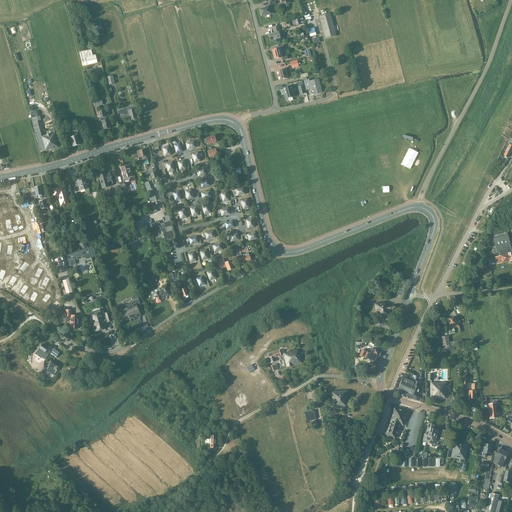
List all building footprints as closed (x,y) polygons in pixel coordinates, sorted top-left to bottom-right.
[(265,7),(259,9),(261,16),(264,15),(269,13),(270,15),(272,14),(270,6),(267,6),(265,6),(265,7)] [(319,16),(325,39),(336,36),(330,13),(319,16)] [(271,41),(272,40),(273,43),(281,41),(280,37),(279,37),(278,31),(279,31),(278,26),(273,28),(274,33),(269,34),(271,41)] [(279,48),(272,50),(274,59),(281,58),(282,60),(287,59),(286,55),(287,55),(286,54),(285,54),(285,53),(283,53),(284,53),(284,51),(284,49),(283,45),(278,47),(279,47),(279,48)] [(79,52),(83,66),(97,63),(95,55),(92,56),(91,50),(79,52)] [(297,60),(290,62),(291,68),(298,67),(297,60)] [(287,78),(292,77),(289,68),(285,69),(277,71),(280,80),(287,78)] [(312,88),(314,95),(322,93),(318,79),(309,81),(308,80),(304,81),(306,90),(312,88)] [(282,89),(285,100),(285,99),(294,96),(294,97),(295,97),(292,86),(291,86),(283,89),(282,89)] [(98,98),(93,100),(95,107),(96,107),(103,105),(101,100),(99,101),(98,98)] [(134,107),(118,111),(119,114),(120,119),(130,117),(131,120),(137,119),(134,110),(134,107)] [(105,117),(106,117),(104,110),(98,112),(101,122),(102,121),(104,130),(110,128),(108,120),(106,120),(105,117)] [(30,112),(31,118),(33,122),(35,132),(41,151),(45,150),(45,151),(59,147),(55,133),(53,128),(49,129),(51,134),(45,136),(41,137),(39,131),(37,121),(38,121),(40,120),(39,116),(38,116),(37,111),(30,112)] [(74,137),(70,138),(73,147),(77,145),(77,146),(80,145),(79,145),(80,144),(76,133),(78,132),(77,128),(72,130),(74,137)] [(207,142),(208,144),(216,142),(214,136),(203,139),(204,143),(207,142)] [(196,148),(194,141),(185,143),(187,150),(196,148)] [(180,143),(174,145),(176,153),(182,152),(180,143)] [(511,146),(509,144),(503,155),(508,157),(511,148),(511,146)] [(169,146),(162,148),(164,157),(171,155),(169,146)] [(141,161),(141,162),(148,161),(146,155),(144,149),(139,151),(137,151),(138,158),(139,162),(141,161)] [(207,151),(209,158),(217,155),(215,149),(207,151)] [(198,152),(191,154),(194,163),(201,161),(198,152)] [(184,160),(177,162),(179,171),(186,169),(184,160)] [(172,162),(165,164),(167,172),(174,170),(172,162)] [(129,166),(120,168),(123,178),(122,179),(123,182),(128,180),(129,180),(129,179),(129,178),(132,177),(129,166)] [(205,168),(196,170),(198,177),(207,175),(205,168)] [(109,173),(99,176),(101,184),(102,189),(110,187),(110,184),(112,184),(112,181),(109,173)] [(77,181),(80,190),(88,188),(86,178),(77,181)] [(208,180),(200,182),(201,188),(209,186),(208,180)] [(148,192),(151,202),(156,200),(154,192),(153,193),(152,189),(151,189),(150,185),(149,185),(148,182),(144,183),(147,192),(148,192)] [(161,190),(159,182),(154,183),(157,191),(160,202),(165,201),(161,190)] [(34,188),(35,192),(30,193),(31,199),(36,198),(36,196),(42,195),(40,187),(34,188)] [(59,196),(61,205),(69,203),(64,187),(52,190),(54,198),(55,197),(59,196)] [(243,187),(235,190),(237,196),(245,194),(243,187)] [(191,189),(184,191),(187,200),(193,198),(191,189)] [(179,191),(172,193),(174,201),(181,199),(179,191)] [(210,191),(201,193),(203,200),(211,198),(210,191)] [(227,192),(220,193),(222,202),(229,200),(227,192)] [(247,199),(240,201),(242,209),(249,208),(247,199)] [(45,201),(39,202),(41,212),(47,211),(47,210),(49,210),(47,204),(47,201),(45,201)] [(208,204),(201,206),(204,215),(210,213),(208,204)] [(196,206),(189,208),(192,217),(199,215),(196,206)] [(228,207),(220,210),(221,216),(230,214),(228,207)] [(184,209),(178,211),(180,219),(187,217),(184,209)] [(170,221),(168,211),(163,213),(166,222),(160,224),(159,222),(152,224),(153,227),(157,226),(162,243),(176,239),(173,230),(170,221)] [(252,218),(245,220),(248,229),(254,227),(252,218)] [(232,221),(224,223),(226,229),(234,227),(232,221)] [(213,231),(204,233),(206,240),(215,237),(213,231)] [(255,232),(247,234),(248,241),(257,239),(255,232)] [(498,252),(499,256),(495,257),(497,264),(502,263),(511,260),(511,252),(507,232),(492,236),(496,249),(493,250),(494,254),(497,253),(498,252)] [(237,233),(229,235),(230,242),(239,240),(237,233)] [(196,236),(188,238),(190,245),(198,243),(196,236)] [(221,243),(212,245),(214,252),(223,250),(221,243)] [(235,251),(238,259),(238,261),(241,259),(242,262),(246,261),(247,262),(250,261),(248,255),(247,254),(241,256),(240,253),(239,254),(239,253),(241,252),(241,253),(247,252),(246,247),(245,247),(245,248),(241,249),(241,247),(239,248),(238,247),(234,248),(235,251)] [(206,250),(199,252),(202,260),(209,259),(206,250)] [(194,252),(187,254),(190,263),(196,261),(194,252)] [(218,269),(226,267),(227,271),(233,268),(230,261),(225,263),(222,255),(214,258),(218,269)] [(73,257),(66,259),(68,267),(70,266),(69,261),(74,260),(73,257)] [(26,260),(20,266),(24,270),(30,263),(26,260)] [(40,265),(36,273),(40,275),(44,267),(40,265)] [(213,270),(206,272),(209,281),(216,278),(213,270)] [(13,274),(8,282),(12,285),(17,277),(13,274)] [(44,275),(40,283),(45,286),(49,278),(44,275)] [(202,276),(196,279),(199,287),(205,285),(202,276)] [(62,281),(66,294),(72,292),(69,279),(62,281)] [(24,283),(19,291),(24,293),(28,286),(24,283)] [(178,285),(180,289),(179,289),(180,290),(183,297),(188,295),(183,283),(178,285)] [(152,291),(150,292),(153,299),(155,298),(157,303),(161,301),(160,300),(166,297),(171,295),(167,284),(161,286),(163,289),(160,291),(158,288),(152,291)] [(33,291),(29,299),(33,301),(37,293),(33,291)] [(46,292),(42,300),(47,302),(51,294),(46,292)] [(450,299),(453,308),(461,306),(458,297),(450,299)] [(138,317),(138,316),(136,313),(142,310),(138,299),(125,305),(126,308),(121,310),(125,319),(129,317),(129,318),(130,320),(138,317)] [(390,318),(390,316),(389,311),(395,310),(394,305),(385,307),(384,303),(375,304),(377,319),(390,318)] [(70,328),(78,328),(78,316),(71,316),(71,310),(66,310),(66,318),(70,318),(70,328)] [(92,316),(91,316),(92,320),(96,331),(105,329),(103,322),(106,322),(111,321),(109,313),(104,314),(102,315),(102,313),(100,313),(92,316)] [(447,329),(450,329),(447,330),(448,335),(455,333),(454,328),(451,329),(451,328),(459,327),(457,317),(445,320),(447,329)] [(38,350),(35,354),(41,359),(42,358),(44,360),(50,352),(47,350),(48,348),(42,344),(38,350)] [(53,349),(49,355),(52,357),(53,356),(56,358),(59,353),(53,349)] [(370,353),(368,359),(377,362),(381,352),(372,349),(370,353)] [(267,354),(270,363),(275,361),(274,358),(280,356),(279,350),(272,352),(272,353),(267,354)] [(283,353),(287,367),(301,364),(299,354),(298,354),(297,350),(283,353)] [(359,355),(360,355),(368,359),(370,353),(362,350),(361,350),(362,351),(361,352),(360,352),(360,353),(361,353),(360,355),(359,355)] [(53,368),(52,369),(56,371),(57,372),(61,366),(59,365),(59,364),(57,363),(56,363),(50,360),(48,364),(54,367),(53,368)] [(52,369),(53,368),(49,366),(46,372),(53,376),(56,371),(52,369)] [(404,374),(398,388),(409,393),(417,396),(420,388),(418,388),(420,383),(414,381),(416,376),(412,374),(411,377),(404,374)] [(431,398),(446,398),(446,382),(442,382),(442,383),(431,383),(431,398)] [(477,394),(477,384),(471,384),(471,391),(469,391),(469,399),(475,399),(475,394),(477,394)] [(344,407),(348,407),(346,391),(331,392),(333,409),(344,408),(344,407)] [(495,399),(488,400),(488,404),(489,419),(500,418),(499,412),(496,412),(495,403),(495,401),(495,399)] [(403,426),(408,412),(394,408),(386,435),(396,438),(400,425),(403,426)] [(314,411),(304,413),(306,422),(316,419),(314,411)] [(425,435),(423,441),(427,442),(429,443),(433,429),(434,426),(429,425),(426,435),(425,435)] [(448,449),(446,457),(447,457),(447,458),(451,459),(451,458),(460,460),(459,462),(464,463),(467,445),(454,443),(453,450),(448,449)] [(490,453),(491,446),(489,445),(487,444),(487,445),(484,445),(483,449),(482,456),(485,457),(486,453),(490,453)] [(494,455),(495,456),(492,463),(501,467),(504,461),(508,454),(499,449),(497,453),(495,453),(494,455)] [(404,456),(405,451),(402,450),(400,459),(413,458),(413,456),(404,456)] [(484,511),(494,511),(498,495),(491,493),(487,507),(485,507),(482,506),(481,511),(484,511)] [(7,499),(9,501),(7,503),(9,506),(11,504),(12,505),(16,501),(11,495),(7,499)] [(470,495),(468,498),(474,500),(473,502),(477,503),(477,497),(475,496),(475,497),(470,495)] [(498,501),(495,511),(501,511),(504,502),(498,501)]
